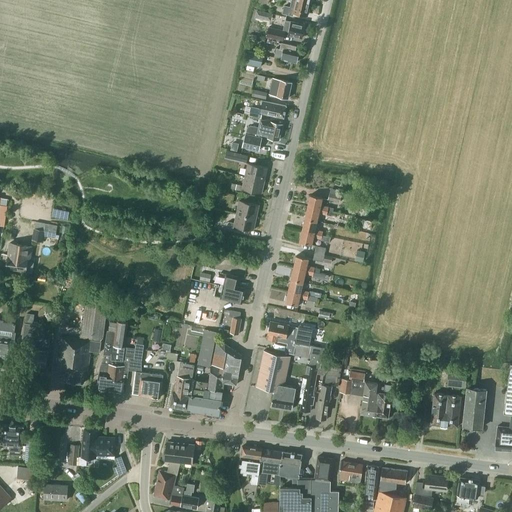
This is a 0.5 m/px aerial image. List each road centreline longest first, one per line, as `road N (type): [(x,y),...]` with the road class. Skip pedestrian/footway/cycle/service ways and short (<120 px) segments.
road 1 (residential): [(231,431),(327,0)]
road 2 (secondary): [(511,470),(231,431)]
road 3 (secondary): [(148,418),(0,397)]
